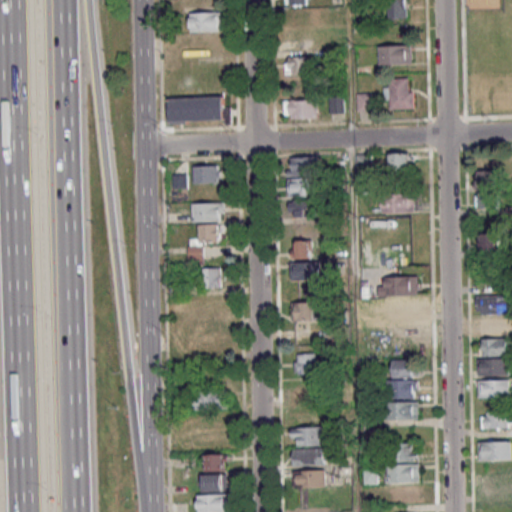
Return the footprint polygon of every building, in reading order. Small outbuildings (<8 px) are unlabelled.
[(407,18),(406,0),(388,0),(388,18),(407,18)] [(225,32),(225,11),(192,11),(192,32),(225,32)] [(379,45),(379,64),(412,64),(412,45),(379,45)] [(286,74),(311,74),(311,56),(286,56),(286,74)] [(412,108),(412,78),(386,78),(387,108),(412,108)] [(169,99),(170,124),(233,120),(232,106),(225,107),(224,96),(169,99)] [(330,112),(344,112),(344,97),(330,97),(330,112)] [(318,118),(318,100),(285,100),(285,118),(318,118)] [(390,170),(410,170),(410,153),(390,153),(390,170)] [(318,197),(317,156),(288,157),(289,197),(318,197)] [(198,165),(198,182),(221,182),(221,165),(198,165)] [(479,171),(479,187),(507,187),(507,171),(479,171)] [(415,193),(383,194),(383,212),(415,212),(415,193)] [(476,207),(508,207),(508,195),(476,195),(476,207)] [(317,218),(316,199),(289,200),(290,219),(317,218)] [(193,203),(193,222),(226,222),(226,203),(193,203)] [(225,243),(225,224),(201,224),(201,243),(225,243)] [(500,251),(500,233),(481,233),(481,251),(500,251)] [(292,258),(311,258),(311,238),(292,238),(292,258)] [(321,261),(291,261),(291,279),(321,279),(321,261)] [(202,287),(224,287),(224,267),(202,267),(202,287)] [(379,285),(379,296),(418,296),(418,276),(386,276),(386,285),(379,285)] [(511,313),(511,295),(476,295),(476,313),(511,313)] [(385,316),(418,316),(418,298),(385,298),(385,316)] [(316,321),(316,302),(293,302),(293,321),(316,321)] [(511,334),(511,316),(478,316),(478,335),(511,334)] [(385,337),(418,337),(418,319),(385,319),(385,337)] [(204,347),(226,347),(226,327),(204,327),(204,347)] [(369,357),(383,357),(383,338),(369,338),(369,357)] [(508,338),(481,338),(481,355),(508,355),(508,338)] [(316,375),(316,353),(294,353),(294,375),(316,375)] [(478,375),(509,375),(509,358),(478,358),(478,375)] [(393,377),(415,377),(415,359),(393,359),(393,377)] [(294,385),(294,399),(317,399),(317,378),(308,378),(308,385),(294,385)] [(418,398),(418,379),(388,379),(388,398),(418,398)] [(509,397),(509,379),(478,379),(478,397),(509,397)] [(196,390),(196,410),(226,410),(226,390),(196,390)] [(418,419),(418,401),(387,401),(387,419),(418,419)] [(297,424),(324,424),(324,405),(297,405),(297,424)] [(509,410),(484,410),(484,428),(509,428),(509,410)] [(226,421),(207,421),(207,441),(226,441),(226,421)] [(294,427),(294,445),(327,445),(327,427),(294,427)] [(479,459),(511,459),(511,441),(479,441),(479,459)] [(419,442),(399,442),(399,461),(419,461),(419,442)] [(327,465),(327,448),(294,448),(294,465),(327,465)] [(206,453),(206,471),(227,471),(227,453),(206,453)] [(388,482),(420,482),(420,464),(388,464),(388,482)] [(328,487),(328,469),(295,470),(296,487),(328,487)] [(201,491),(229,491),(229,474),(201,474),(201,491)] [(485,493),(509,493),(509,475),(485,475),(485,493)] [(388,485),(388,503),(421,503),(421,485),(388,485)] [(230,511),(231,494),(198,494),(198,511),(230,511)]
